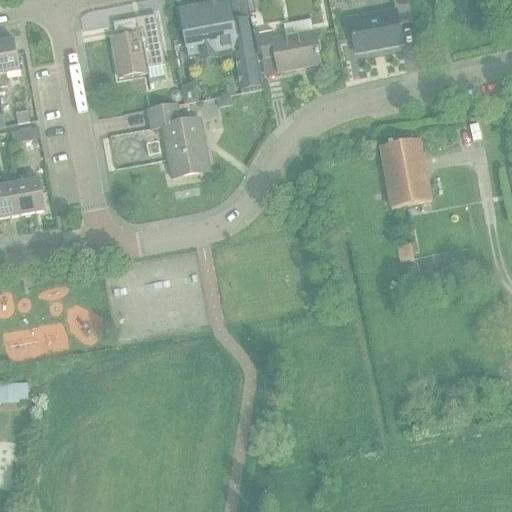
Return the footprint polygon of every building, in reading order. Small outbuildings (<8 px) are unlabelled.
[(412,24),(407,0),(393,0),(395,12),(350,21),(356,54),(402,46),(399,26),(412,24)] [(228,3),(178,12),(186,52),(196,50),(199,67),(216,63),(216,62),(237,58),(238,62),(235,63),(237,72),(240,72),(241,80),(239,80),(241,90),(243,90),(245,98),(260,95),(246,21),(232,24),(232,23),(228,3)] [(166,14),(157,16),(159,26),(168,25),(166,14)] [(164,67),(155,17),(113,25),(117,49),(112,50),(118,80),(147,75),(146,70),(164,67)] [(320,66),(314,34),(274,42),(272,34),(259,36),(263,60),(275,57),(279,74),(320,66)] [(0,89),(7,88),(6,76),(19,74),(13,42),(0,44),(0,89)] [(192,85),(183,93),(193,103),(202,94),(192,85)] [(173,94),(170,97),(171,102),(175,104),(179,103),(181,100),(181,96),(177,93),(173,94)] [(218,109),(232,106),(230,98),(216,100),(218,109)] [(200,121),(180,125),(177,107),(147,113),(150,132),(162,130),(172,182),(209,175),(200,121)] [(15,115),(17,127),(28,125),(26,113),(15,115)] [(18,133),(20,144),(31,142),(29,131),(18,133)] [(431,203),(420,141),(379,148),(391,210),(431,203)] [(461,180),(444,183),(446,193),(463,190),(461,180)] [(13,187),(19,218),(44,213),(39,182),(13,187)] [(0,221),(19,218),(13,187),(0,189),(0,221)] [(397,248),(399,264),(414,262),(411,246),(397,248)] [(415,268),(405,270),(408,283),(417,281),(415,268)] [(27,385),(0,386),(0,404),(19,404),(18,399),(28,399),(27,385)] [(511,435),(510,428),(502,429),(504,442),(511,440),(511,435)] [(480,439),(471,441),(474,453),(482,452),(480,439)] [(471,441),(463,442),(465,455),(474,453),(471,441)] [(433,448),(424,449),(427,462),(435,460),(433,448)] [(424,449),(416,451),(418,464),(427,462),(424,449)] [(392,450),(383,451),(385,464),(394,462),(392,450)] [(383,451),(374,453),(377,465),(385,464),(383,451)] [(319,464),(310,465),(312,478),(321,476),(319,464)] [(310,465),(301,467),(304,480),(312,478),(310,465)] [(511,511),(511,477),(499,479),(505,511),(511,511)] [(505,511),(499,479),(479,483),(484,511),(505,511)] [(484,511),(479,483),(458,487),(463,511),(484,511)] [(457,511),(453,488),(432,492),(435,511),(457,511)] [(435,511),(432,492),(412,496),(415,511),(435,511)] [(415,511),(412,496),(392,499),(394,511),(415,511)] [(303,511),(302,508),(283,511),(282,511),(354,511),(352,498),(332,502),(334,511),(303,511)] [(394,511),(392,499),(371,503),(372,511),(394,511)]
